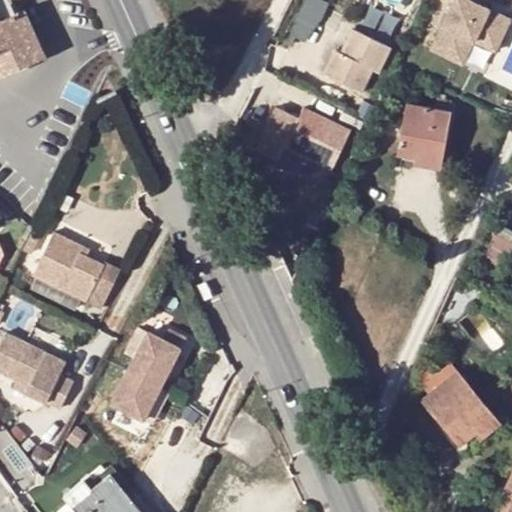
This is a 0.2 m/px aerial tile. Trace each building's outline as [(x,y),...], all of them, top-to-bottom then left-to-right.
[(14,2),(12,0),(0,0),(0,80),(0,81),(38,65),(44,48),(27,11),(15,17),(12,11),(16,9),(14,2)] [(311,43),(330,3),(324,0),(304,0),(290,32),(311,43)] [(452,0),(432,50),(468,65),(477,43),(500,53),(511,24),(511,13),(484,2),(485,0),(452,0)] [(397,36),(361,19),(349,44),(343,41),(331,64),(368,83),(379,59),(384,61),(397,36)] [(469,68),(485,74),(493,52),(477,46),(469,68)] [(311,100),(293,136),(324,151),(338,158),(356,122),(311,100)] [(415,152),(443,157),(452,111),(406,103),(397,155),(414,157),(415,152)] [(324,151),(293,136),(290,141),(321,156),(324,151)] [(415,152),(414,157),(414,163),(441,169),(443,157),(415,152)] [(501,275),(511,250),(511,230),(500,225),(482,266),(501,275)] [(88,259),(80,254),(84,246),(56,232),(35,275),(87,303),(103,310),(122,272),(106,264),(104,267),(88,259)] [(93,251),(84,246),(80,254),(88,259),(93,251)] [(172,330),(167,341),(183,349),(188,339),(172,330)] [(66,362),(7,332),(0,346),(0,369),(15,377),(31,385),(27,392),(46,402),(60,409),(73,382),(60,375),(66,362)] [(150,333),(115,404),(147,421),(163,388),(183,349),(150,333)] [(461,446),(476,434),(470,427),(492,409),(446,355),(444,357),(440,352),(433,358),(437,363),(418,379),(429,393),(421,399),(461,446)] [(31,385),(15,377),(11,385),(27,392),(31,385)] [(163,388),(147,421),(157,425),(173,393),(163,388)] [(502,422),(492,409),(470,427),(476,434),(481,440),(502,422)] [(511,511),(511,465),(492,507),(499,511),(511,511)] [(84,480),(64,496),(76,511),(141,511),(107,468),(87,483),(84,480)]
